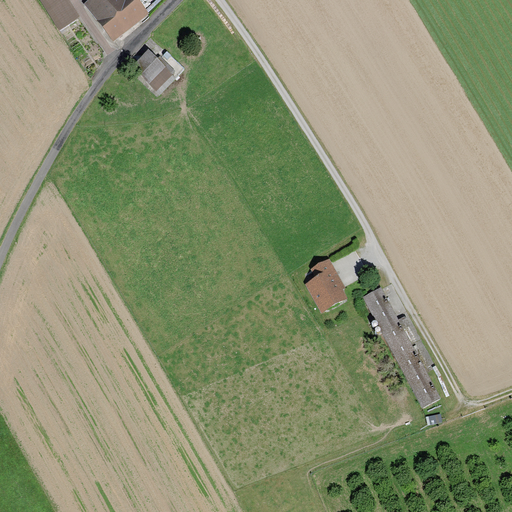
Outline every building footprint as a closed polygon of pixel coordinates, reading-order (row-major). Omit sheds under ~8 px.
[(38,0),(59,32),(81,18),(69,0),(38,0)] [(93,0),(84,7),(112,42),(147,15),(135,0),(93,0)] [(160,94),(175,79),(151,56),(149,53),(134,68),(160,94)] [(305,288),(319,313),(341,301),(336,293),(342,290),(327,263),(311,272),(316,281),(305,288)] [(380,290),(362,299),(420,410),(438,400),(380,290)]
